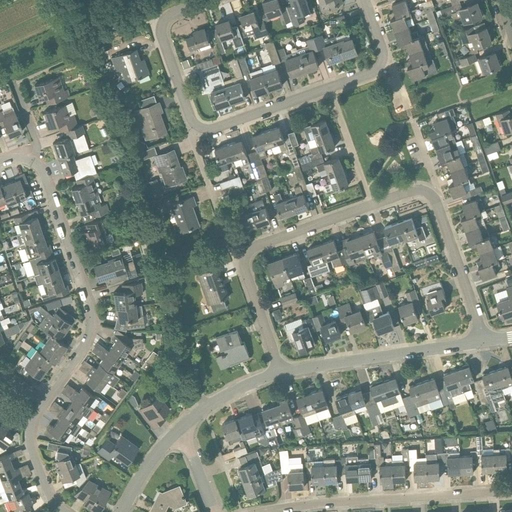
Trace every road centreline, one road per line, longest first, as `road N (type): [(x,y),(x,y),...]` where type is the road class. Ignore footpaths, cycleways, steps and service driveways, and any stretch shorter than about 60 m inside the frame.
road 1 (residential): [(203,412),(132,162),(60,0)]
road 2 (residential): [(31,162),(42,174),(90,321),(86,342),(40,404)]
road 3 (residential): [(265,511),(511,492)]
road 4 (residential): [(483,342),(428,192),(371,205)]
road 5 (residential): [(280,373),(483,342)]
road 6 (residential): [(196,128),(166,31),(175,18),(225,0)]
road 7 (residential): [(371,205),(235,252)]
road 8 (residential): [(196,128),(329,89)]
road 9 (residential): [(280,373),(235,252)]
road 10 (residential): [(329,89),(375,71),(382,57),(364,0)]
road 11 (residential): [(40,404),(29,451),(63,511)]
